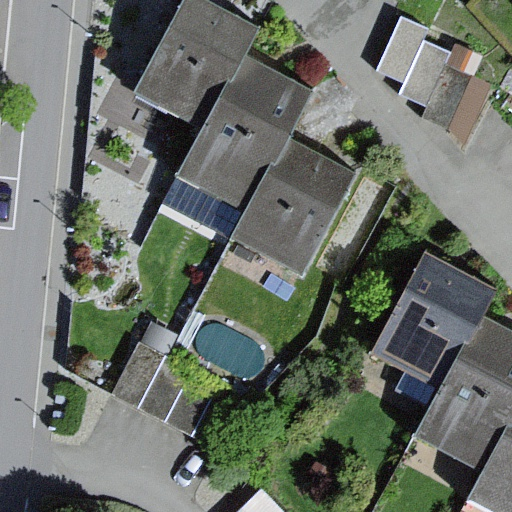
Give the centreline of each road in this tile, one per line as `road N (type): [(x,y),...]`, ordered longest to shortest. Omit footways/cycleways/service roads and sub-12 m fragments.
road 1 (unclassified): [(1,461),(21,341),(49,0)]
road 2 (residential): [(324,0),(511,227)]
road 3 (residential): [(157,511),(101,478),(1,461)]
